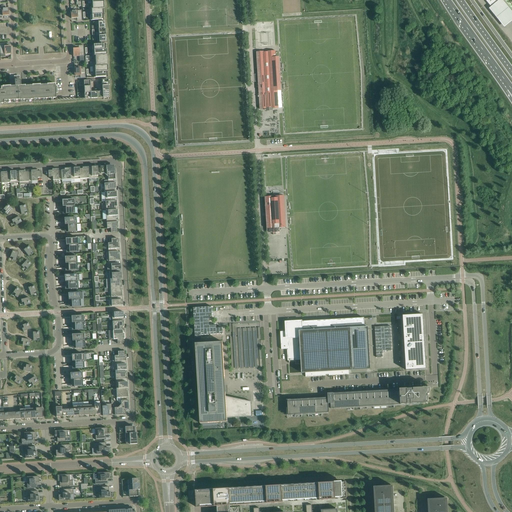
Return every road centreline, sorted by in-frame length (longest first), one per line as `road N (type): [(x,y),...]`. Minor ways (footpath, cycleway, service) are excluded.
road 1 (tertiary): [(173,449),(150,143),(123,125),(0,132)]
road 2 (tertiary): [(0,141),(108,134),(139,148),(158,450)]
road 3 (residential): [(0,167),(117,164),(131,420)]
road 4 (tertiary): [(469,434),(176,452)]
road 5 (tertiary): [(176,468),(468,448)]
road 6 (unclassified): [(491,421),(482,280),(462,275)]
road 7 (unclassified): [(462,280),(473,285),(480,422)]
road 8 (unknown): [(267,288),(257,150)]
